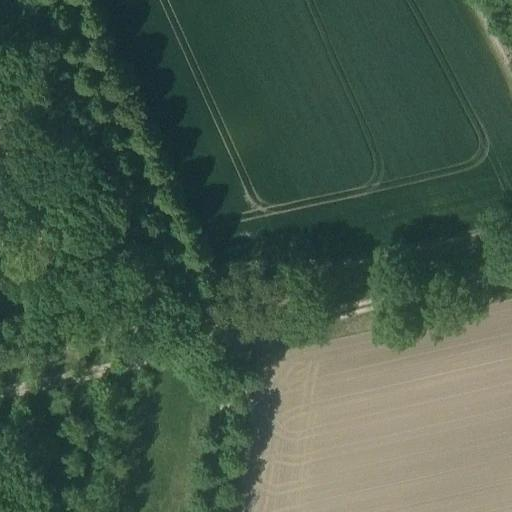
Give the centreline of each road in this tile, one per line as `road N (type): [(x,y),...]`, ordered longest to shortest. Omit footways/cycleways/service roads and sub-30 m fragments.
road 1 (track): [(511,275),(0,393)]
road 2 (track): [(243,339),(218,511)]
